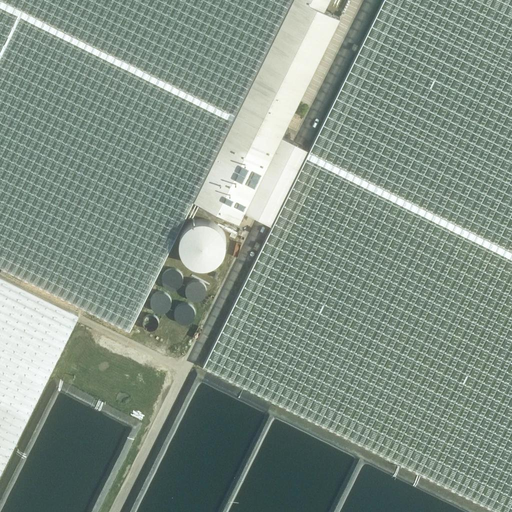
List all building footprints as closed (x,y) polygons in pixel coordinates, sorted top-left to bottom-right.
[(295,142),(282,135),(340,17),(324,7),(327,0),(0,0),(0,473),(40,391),(79,313),(0,274),(0,264),(130,329),(194,199),(239,222),(245,210),(258,217),(272,224),(203,364),(503,511),(511,511),(511,0),(382,0),(311,145),(310,145),(308,148),(295,142)] [(192,278),(186,263),(170,269),(175,284),(192,278)] [(195,291),(209,294),(212,279),(199,276),(195,291)] [(174,289),(159,295),(163,305),(178,300),(174,289)] [(189,296),(184,315),(198,318),(203,300),(189,296)]
